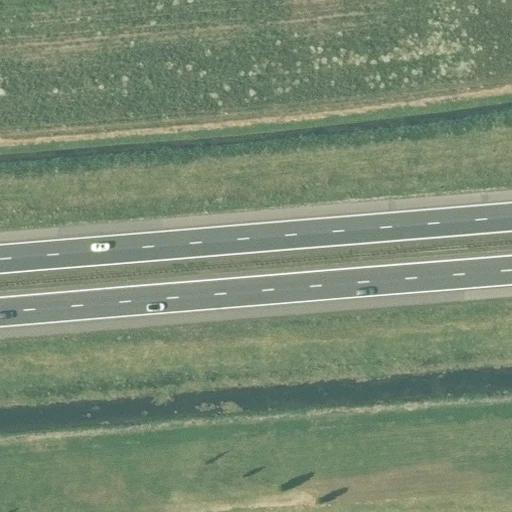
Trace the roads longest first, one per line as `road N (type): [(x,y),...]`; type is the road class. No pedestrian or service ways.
road 1 (motorway): [(0,312),(511,270)]
road 2 (motorway): [(511,222),(0,262)]
